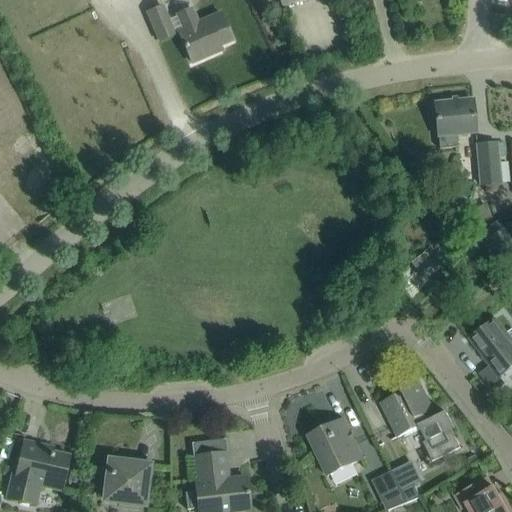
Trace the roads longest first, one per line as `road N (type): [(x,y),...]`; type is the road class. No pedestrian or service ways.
road 1 (unclassified): [(511,60),(353,83),(264,111),(141,183),(0,295)]
road 2 (residential): [(511,464),(407,326),(256,393)]
road 3 (residential): [(256,393),(101,401),(0,373)]
road 4 (residential): [(287,511),(256,393)]
